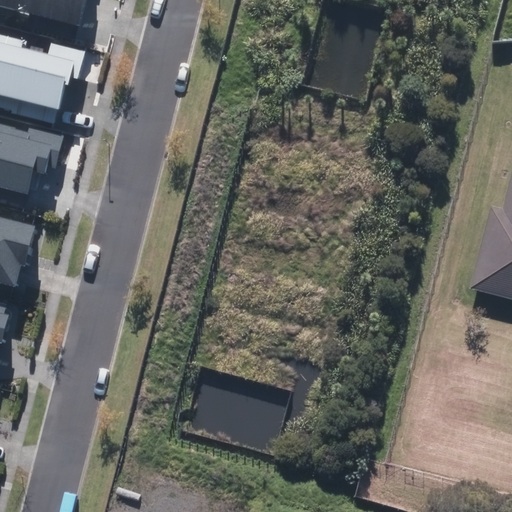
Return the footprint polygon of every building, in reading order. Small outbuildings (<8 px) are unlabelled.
[(0,0),(0,7),(86,27),(90,13),(92,0),(0,0)] [(62,112),(69,114),(71,104),(75,91),(79,92),(88,58),(58,50),(56,62),(31,55),(33,44),(0,36),(0,111),(58,126),(62,112)] [(0,203),(27,211),(31,197),(36,198),(38,188),(42,173),(51,175),(57,152),(62,154),(67,136),(31,126),(29,134),(0,126),(0,203)] [(472,292),(511,302),(511,184),(505,213),(493,211),(472,292)] [(0,283),(25,290),(28,274),(30,269),(35,270),(45,230),(0,218),(0,283)] [(0,360),(1,358),(5,343),(11,344),(17,319),(11,318),(14,307),(0,303),(0,360)]
